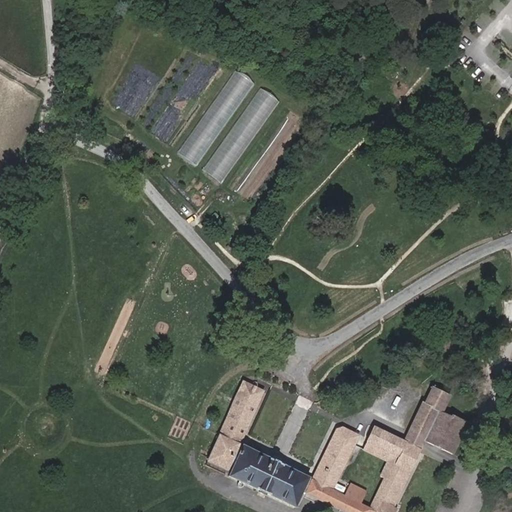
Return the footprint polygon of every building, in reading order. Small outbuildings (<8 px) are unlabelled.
[(180,154),(199,166),(254,83),(236,71),(180,154)] [(261,88),(206,173),(224,185),(279,99),(261,88)] [(252,246),(249,251),(255,254),(257,249),(252,246)] [(301,493),(311,480),(239,445),(262,392),(242,382),(219,434),(207,461),(229,472),(227,477),(294,508),(301,493)] [(451,455),(467,423),(450,415),(449,416),(441,413),(449,395),(431,387),(423,405),(421,404),(407,433),(424,442),(451,455)] [(311,480),(301,493),(342,511),(394,511),(396,509),(392,507),(401,487),(395,484),(402,469),(409,473),(409,472),(410,472),(420,450),(403,442),(372,427),(362,450),(387,462),(379,477),(383,479),(369,509),(360,504),(366,492),(349,484),(342,496),(331,490),(358,436),(341,428),(335,430),(311,480)] [(424,442),(407,433),(403,442),(420,450),(424,442)] [(401,487),(409,473),(402,469),(395,484),(401,487)]
